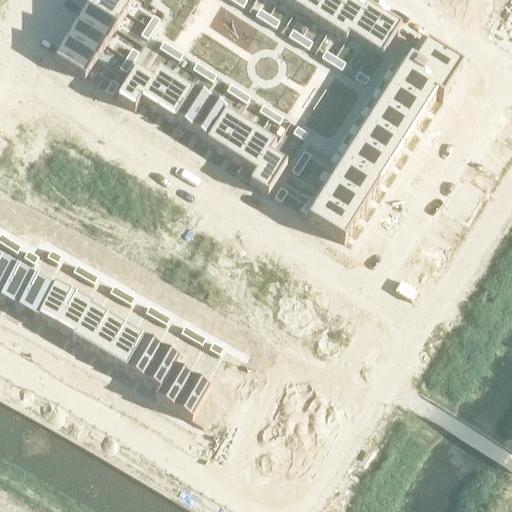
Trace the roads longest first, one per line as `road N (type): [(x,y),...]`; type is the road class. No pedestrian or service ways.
road 1 (residential): [(5,66),(369,294)]
road 2 (residential): [(0,373),(224,511)]
road 3 (residential): [(369,294),(504,83)]
road 4 (residential): [(297,511),(342,477),(426,331)]
road 5 (residential): [(426,331),(511,196)]
road 6 (residential): [(504,83),(381,0)]
